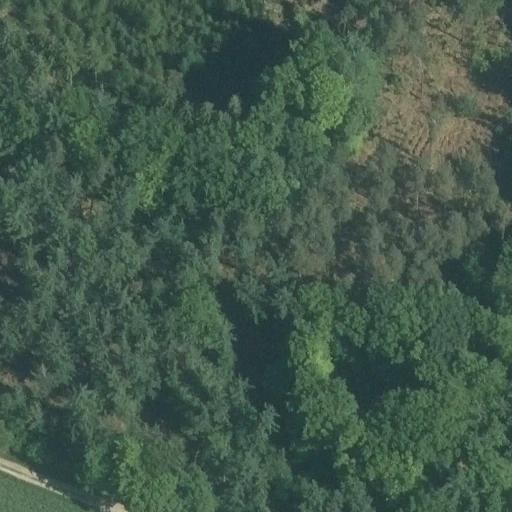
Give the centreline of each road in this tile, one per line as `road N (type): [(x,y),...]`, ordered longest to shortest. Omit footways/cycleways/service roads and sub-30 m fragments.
road 1 (track): [(511,221),(391,511)]
road 2 (track): [(0,465),(118,511)]
